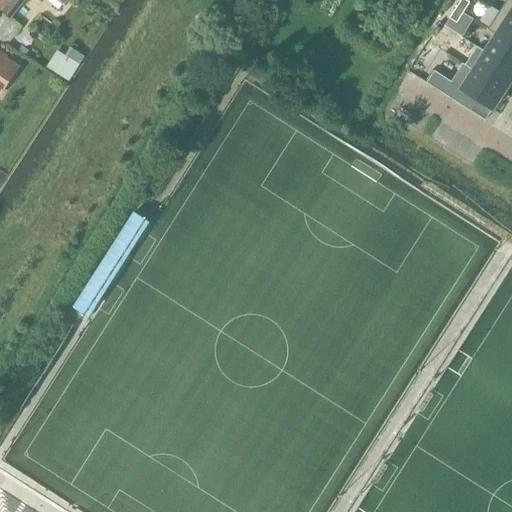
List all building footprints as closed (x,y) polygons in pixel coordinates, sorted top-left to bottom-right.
[(10,0),(0,13),(7,18),(21,0),(65,0),(67,0),(66,0),(10,0)] [(463,0),(461,0),(456,9),(463,14),(469,4),(463,0)] [(511,0),(506,0),(500,10),(511,18),(511,0)] [(456,9),(449,19),(456,24),(463,14),(456,9)] [(511,18),(500,10),(488,29),(496,34),(511,44),(511,18)] [(444,27),(437,37),(445,42),(451,32),(444,27)] [(511,44),(496,34),(484,53),(511,71),(511,44)] [(31,35),(21,47),(35,59),(45,47),(31,35)] [(438,48),(427,41),(423,48),(433,55),(438,48)] [(59,53),(48,69),(70,83),(77,72),(81,67),(59,53)] [(511,80),(511,71),(484,53),(473,71),(505,91),(511,80)] [(0,88),(13,68),(0,59),(0,88)] [(505,91),(473,71),(461,89),(493,110),(505,91)] [(150,222),(135,212),(73,308),(88,318),(102,297),(107,300),(114,289),(109,286),(129,254),(135,257),(142,246),(136,243),(150,222)]
